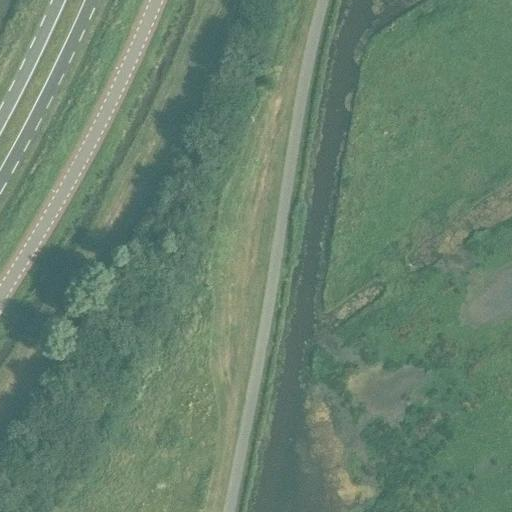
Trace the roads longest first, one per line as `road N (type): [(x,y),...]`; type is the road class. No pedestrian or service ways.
road 1 (unclassified): [(156,0),(128,75),(0,297)]
road 2 (primary): [(0,185),(90,0)]
road 3 (primary): [(55,0),(0,118)]
